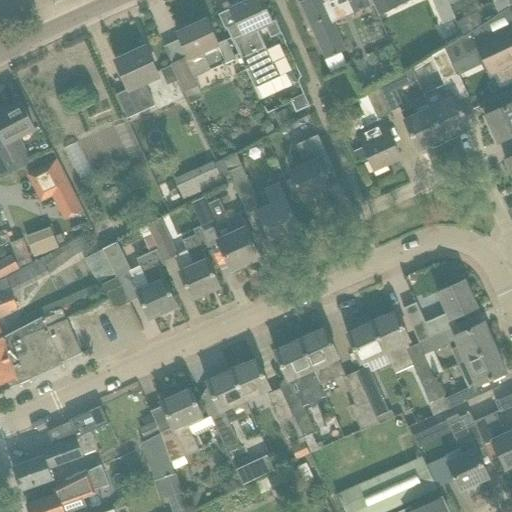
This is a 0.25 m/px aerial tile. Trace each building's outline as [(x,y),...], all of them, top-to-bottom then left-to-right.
[(249,0),(231,9),(239,27),(228,32),(254,88),(278,77),(257,29),(272,23),(261,0),(249,0)] [(323,0),(325,4),(334,0),(348,0),(350,3),(347,5),(352,15),(373,6),(370,0),(323,0)] [(370,0),(373,6),(378,16),(412,0),(370,0)] [(476,13),(457,21),(456,22),(463,37),(482,25),(476,13)] [(202,53),(210,71),(226,63),(235,59),(227,39),(217,43),(206,20),(177,33),(189,59),(202,53)] [(332,20),(313,29),(329,64),(348,55),(332,20)] [(444,49),(451,65),(480,51),(491,73),(511,63),(511,28),(490,38),(484,24),(482,25),(463,37),(444,49)] [(116,95),(125,113),(127,118),(155,106),(144,83),(158,76),(145,47),(115,61),(128,89),(116,95)] [(455,74),(451,65),(444,49),(431,57),(443,80),(455,74)] [(203,98),(185,59),(172,65),(190,104),(203,98)] [(412,69),(378,89),(389,112),(403,106),(396,90),(417,81),(412,69)] [(442,103),(430,109),(445,142),(458,136),(458,132),(469,127),(448,83),(435,89),(442,103)] [(390,114),(389,112),(378,89),(366,96),(370,104),(378,120),(380,119),(390,114)] [(290,100),(296,112),(309,106),(304,94),(290,100)] [(34,130),(21,104),(0,114),(0,136),(2,140),(0,140),(0,173),(2,178),(31,163),(18,137),(34,130)] [(400,158),(383,122),(382,122),(380,119),(378,120),(370,104),(362,108),(371,127),(357,134),(374,170),(400,158)] [(511,104),(485,117),(497,142),(511,135),(511,104)] [(445,142),(430,109),(416,115),(412,106),(401,112),(410,132),(418,150),(429,145),(432,148),(445,142)] [(275,115),(279,125),(290,120),(285,110),(275,115)] [(105,134),(93,138),(94,142),(112,136),(121,162),(139,155),(126,118),(102,127),(105,134)] [(295,145),(304,165),(290,171),(302,199),(330,186),(320,165),(329,161),(318,135),(295,145)] [(82,138),(68,145),(82,175),(96,168),(82,138)] [(361,149),(353,152),(357,161),(365,157),(361,149)] [(58,160),(28,175),(41,202),(53,196),(71,187),(58,160)] [(182,199),(220,180),(210,160),(172,179),(182,199)] [(255,195),(242,166),(229,171),(242,201),(255,195)] [(271,205),(257,211),(271,241),(298,228),(278,184),(265,190),(271,205)] [(251,239),(239,213),(218,223),(205,196),(191,202),(201,226),(210,247),(219,243),(223,252),(231,270),(259,257),(251,239)] [(161,218),(147,225),(158,249),(160,254),(163,262),(174,257),(178,255),(161,218)] [(219,287),(203,250),(210,247),(201,226),(193,229),(195,234),(183,240),(194,265),(180,271),(184,281),(192,299),(219,287)] [(50,228),(27,237),(34,256),(57,247),(50,228)] [(0,314),(17,308),(12,294),(49,275),(74,256),(91,246),(85,234),(3,278),(4,280),(0,281),(0,332),(0,333),(0,331),(0,314)] [(31,262),(22,238),(10,243),(19,266),(31,262)] [(117,242),(103,249),(116,277),(130,271),(117,242)] [(137,292),(139,297),(149,319),(177,307),(159,268),(165,266),(163,262),(160,254),(158,249),(157,249),(136,259),(150,287),(140,291),(138,292),(137,292)] [(0,278),(19,268),(12,256),(0,262),(0,278)] [(115,310),(129,302),(116,277),(102,284),(115,310)] [(419,342),(454,326),(451,319),(476,307),(464,281),(438,293),(447,313),(434,319),(425,322),(416,303),(403,309),(419,342)] [(443,397),(434,376),(425,355),(419,343),(410,348),(407,342),(410,341),(396,312),(372,323),(385,353),(385,352),(394,374),(413,365),(430,402),(427,404),(433,416),(449,409),(444,399),(443,397)] [(81,353),(66,320),(50,328),(50,327),(47,328),(42,317),(2,338),(0,338),(0,391),(63,364),(62,362),(81,353)] [(451,349),(458,365),(494,348),(488,335),(489,335),(484,323),(471,329),(467,320),(454,326),(419,342),(419,343),(425,355),(449,344),(449,343),(455,340),(457,346),(451,349)] [(360,364),(385,353),(372,323),(347,334),(360,364)] [(325,329),(300,340),(320,384),(332,379),(343,374),(336,359),(338,358),(325,329)] [(320,384),(300,340),(275,351),(288,381),(289,380),(291,384),(281,388),(295,418),(296,417),(304,436),(315,432),(304,406),(298,394),(320,384)] [(477,386),(506,372),(501,361),(500,361),(494,348),(458,365),(468,389),(466,390),(470,400),(481,395),(477,386)] [(256,360),(231,371),(245,400),(270,389),(256,360)] [(369,367),(356,373),(378,423),(391,418),(369,367)] [(245,400),(231,371),(206,382),(220,412),(210,416),(214,425),(226,449),(239,443),(230,422),(250,413),(245,400)] [(378,423),(356,373),(343,378),(355,404),(350,406),(361,430),(378,423)] [(281,423),(295,418),(281,388),(268,394),(281,423)] [(162,432),(160,433),(170,460),(171,462),(186,455),(179,441),(192,435),(214,425),(210,416),(203,419),(198,408),(190,390),(161,403),(174,432),(164,437),(162,432)] [(495,412),(474,422),(484,445),(493,441),(506,469),(511,466),(511,431),(505,434),(495,412)] [(484,445),(474,422),(470,413),(459,418),(457,414),(446,420),(454,438),(463,457),(448,463),(460,490),(488,477),(476,451),(485,447),(484,445)] [(48,431),(53,447),(41,451),(43,456),(12,467),(21,491),(53,479),(49,468),(97,451),(85,418),(48,431)] [(306,442),(293,448),(298,459),(311,453),(306,442)] [(385,511),(436,490),(421,456),(337,494),(344,511),(385,511)] [(153,482),(175,473),(171,462),(170,460),(148,468),(153,482)] [(56,489),(58,493),(26,505),(28,511),(79,511),(88,509),(84,500),(97,495),(96,491),(109,486),(102,466),(56,489)] [(246,466),(236,471),(242,486),(253,481),(246,466)] [(171,511),(187,511),(175,473),(153,482),(159,500),(166,497),(171,511)] [(267,478),(256,483),(261,494),(272,489),(267,478)] [(313,480),(303,485),(307,495),(317,490),(313,480)] [(282,485),(273,489),(277,498),(286,494),(282,485)] [(190,493),(186,503),(195,507),(199,496),(190,493)] [(446,511),(440,498),(412,511),(410,508),(411,508),(410,506),(397,511),(446,511)]
